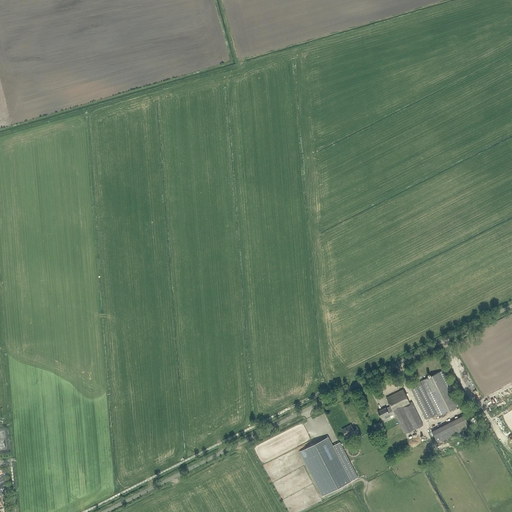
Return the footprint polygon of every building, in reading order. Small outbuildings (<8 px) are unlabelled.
[(426,420),(437,414),(439,417),(461,406),(443,370),(421,382),(420,381),(414,384),(415,387),(411,389),(426,420)] [(482,387),(485,392),(500,383),(497,378),(482,387)] [(405,435),(424,425),(412,402),(410,403),(403,389),(387,398),(391,406),(386,409),(386,408),(378,412),(381,418),(385,416),(386,419),(390,417),(389,414),(393,411),(405,435)] [(464,415),(431,432),(438,444),(470,428),(464,415)] [(361,435),(357,426),(352,428),(351,425),(342,429),(345,436),(354,432),(357,437),(361,435)] [(321,496),(350,482),(358,478),(340,442),(332,446),(328,436),(299,451),(321,496)]
